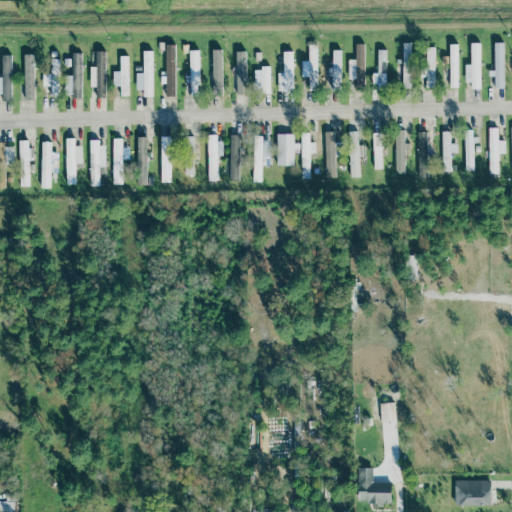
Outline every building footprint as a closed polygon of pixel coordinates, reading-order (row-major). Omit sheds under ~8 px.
[(403,89),(411,89),(411,43),(403,43),(403,89)] [(480,89),(480,43),(470,43),(471,64),(465,64),(465,82),(471,82),(471,89),(480,89)] [(503,88),(504,43),(495,43),(494,88),(503,88)] [(364,44),(355,44),(356,60),(348,60),(348,79),(355,79),(356,89),(365,89),(364,44)] [(175,45),(165,45),(166,97),(175,97),(175,45)] [(308,90),(317,91),(318,45),(309,45),(308,90)] [(434,88),(434,47),(426,47),(426,69),(421,69),(421,77),(425,77),(425,88),(434,88)] [(200,96),(198,50),(189,51),(190,96),(200,96)] [(213,95),(223,95),(222,50),(212,50),(213,95)] [(386,50),(378,50),(377,74),(374,74),(374,89),(386,89),(386,50)] [(105,51),(91,52),(92,65),(90,65),(90,87),(95,87),(96,97),(106,97),(105,51)] [(152,51),(143,51),(143,73),(136,73),(136,91),(143,91),(143,97),(153,97),(152,51)] [(246,94),(246,51),(235,52),(236,95),(246,94)] [(328,91),(340,91),(341,51),(333,51),(332,69),(329,68),(328,91)] [(277,73),(278,91),(293,91),(292,52),(283,52),(283,73),(277,73)] [(81,98),(82,53),(72,53),(71,76),(65,76),(64,97),(81,98)] [(34,54),(24,54),(25,100),(34,100),(34,54)] [(0,94),(2,95),(2,100),(11,101),(12,55),(2,55),(1,77),(0,77),(0,94)] [(113,87),(120,87),(120,96),(129,96),(128,56),(119,57),(120,71),(112,71),(113,87)] [(59,60),(51,59),(50,96),(58,96),(59,60)] [(270,68),(255,68),(254,94),(269,94),(270,68)] [(43,86),(50,86),(50,74),(42,74),(43,86)] [(498,153),(505,153),(505,140),(498,140),(497,128),(488,129),(489,174),(498,174),(498,153)] [(474,130),(464,130),(465,171),(474,171),(474,130)] [(395,174),(406,174),(406,143),(405,143),(405,131),(395,131),(395,174)] [(450,153),(457,153),(457,144),(450,144),(450,131),(442,132),(443,172),(451,171),(450,153)] [(428,133),(418,133),(417,178),(427,178),(428,133)] [(276,166),(293,166),(294,134),(277,134),(276,166)] [(221,156),(220,135),(207,135),(208,181),(218,181),(217,156),(221,156)] [(240,135),(230,135),(229,181),(240,181),(240,135)] [(253,182),(261,182),(262,136),(254,136),(253,182)] [(147,137),(137,137),(136,185),(146,185),(147,137)] [(171,182),(170,137),(160,137),(160,182),(171,182)] [(184,175),(193,176),(194,137),(185,137),(184,175)] [(66,184),(75,184),(75,163),(82,163),(82,146),(75,146),(75,138),(65,139),(66,184)] [(122,159),(129,159),(129,148),(122,148),(122,138),(112,138),(113,184),(122,184),(122,159)] [(374,169),(382,169),(381,138),(373,138),(374,169)] [(28,186),(28,140),(19,141),(20,187),(28,186)] [(13,147),(4,147),(4,143),(0,142),(0,164),(13,165),(13,147)] [(50,188),(50,173),(55,173),(56,142),(42,142),(41,188),(50,188)] [(99,167),(105,167),(105,142),(89,143),(91,186),(100,186),(99,167)] [(359,177),(358,144),(349,144),(350,178),(359,177)] [(308,156),(301,156),(302,178),(309,178),(308,156)] [(325,156),(326,178),(335,178),(335,156),(325,156)] [(379,403),(380,422),(396,421),(395,403),(379,403)] [(391,483),(372,482),(373,468),(358,468),(357,501),(368,501),(368,506),(390,506),(391,483)] [(454,506),(491,506),(491,481),(455,481),(454,506)] [(0,511),(13,511),(13,503),(0,502),(0,511)]
